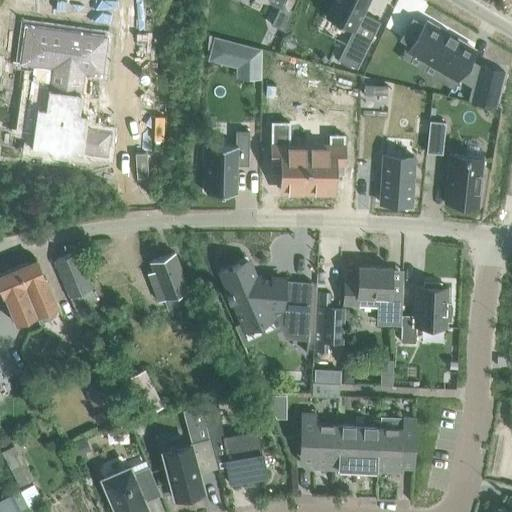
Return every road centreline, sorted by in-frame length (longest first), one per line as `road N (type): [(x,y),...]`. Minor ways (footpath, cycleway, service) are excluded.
road 1 (unclassified): [(491,237),(340,221),(191,218),(0,247)]
road 2 (residential): [(491,237),(474,433),(455,511)]
